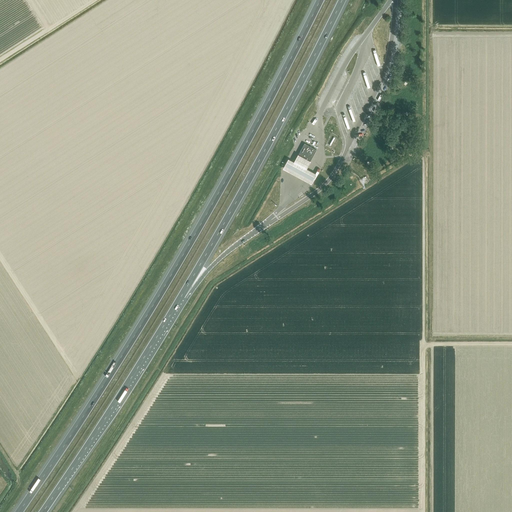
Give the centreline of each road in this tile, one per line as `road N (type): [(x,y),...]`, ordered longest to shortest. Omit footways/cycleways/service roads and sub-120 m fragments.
road 1 (motorway): [(319,0),(155,301),(19,511)]
road 2 (motorway): [(178,301),(341,0)]
road 3 (motorway): [(42,511),(178,301)]
road 4 (motorway): [(178,301),(270,220)]
